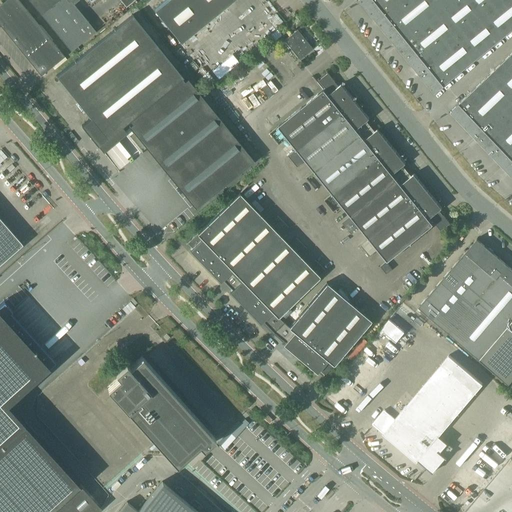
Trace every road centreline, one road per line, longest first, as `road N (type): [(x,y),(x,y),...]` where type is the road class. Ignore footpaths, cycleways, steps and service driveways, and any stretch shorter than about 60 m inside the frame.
road 1 (unclassified): [(511,230),(460,185),(311,0)]
road 2 (unclassified): [(149,283),(343,471)]
road 3 (unclassified): [(359,452),(165,268)]
road 4 (unclassified): [(165,268),(0,69)]
road 5 (unclassified): [(0,111),(149,283)]
